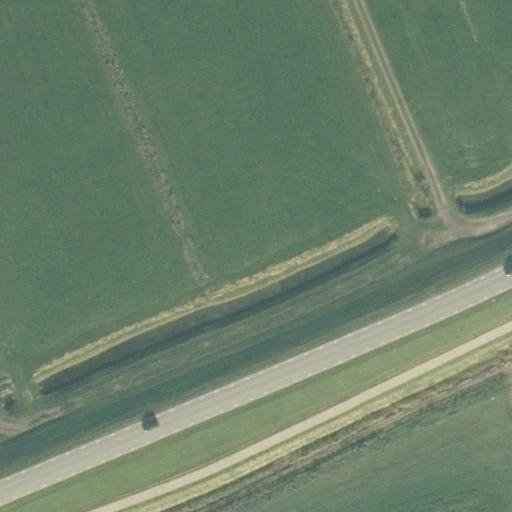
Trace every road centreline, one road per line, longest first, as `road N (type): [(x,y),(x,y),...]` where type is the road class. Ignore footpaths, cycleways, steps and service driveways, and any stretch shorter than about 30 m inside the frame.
road 1 (primary): [(0,490),(511,273)]
road 2 (track): [(458,223),(284,312),(0,437)]
road 3 (track): [(511,213),(480,229),(458,223),(364,0)]
